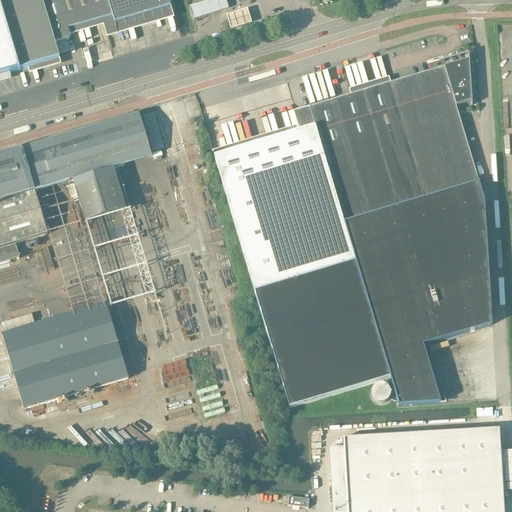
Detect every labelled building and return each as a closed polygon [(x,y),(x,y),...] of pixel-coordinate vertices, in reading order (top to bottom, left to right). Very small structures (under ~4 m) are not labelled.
[(0,0),(0,4),(20,71),(28,69),(59,59),(58,54),(69,51),(66,41),(67,40),(70,36),(68,31),(75,29),(102,21),(112,18),(114,24),(170,7),(171,7),(168,0),(0,0)] [(225,0),(217,0),(221,12),(229,9),(225,0)] [(0,76),(10,74),(14,73),(20,71),(0,4),(0,76)] [(247,10),(227,16),(229,25),(231,30),(252,23),(249,16),(247,10)] [(289,408),(390,378),(398,406),(440,404),(423,346),(492,326),(484,203),(479,184),(479,183),(478,183),(456,107),(471,102),(471,106),(472,106),(468,54),(465,55),(465,56),(468,55),(468,60),(444,68),(309,108),(315,127),(214,157),(289,408)] [(153,114),(142,117),(152,151),(164,148),(153,114)] [(139,115),(0,156),(0,248),(47,235),(39,208),(49,205),(45,192),(35,195),(35,193),(73,182),(85,223),(126,211),(113,169),(152,157),(139,115)] [(0,264),(20,259),(16,246),(0,250),(0,264)] [(106,304),(35,326),(32,315),(1,324),(4,335),(1,336),(24,410),(128,379),(106,304)] [(504,511),(500,429),(343,439),(345,475),(336,476),(338,499),(346,499),(347,511),(504,511)] [(288,507),(308,509),(309,500),(308,500),(305,499),(289,497),(288,507)]
